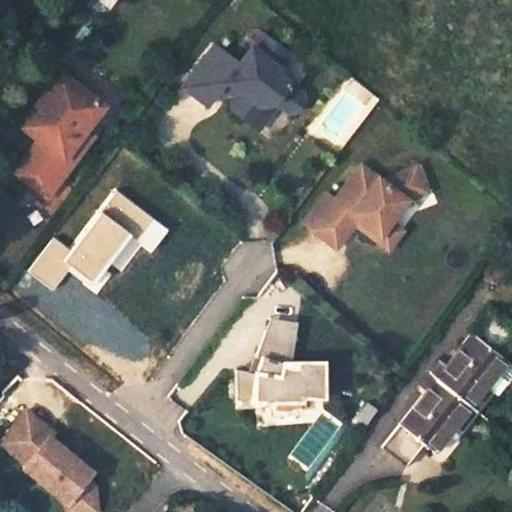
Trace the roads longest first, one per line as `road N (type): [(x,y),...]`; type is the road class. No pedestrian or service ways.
road 1 (residential): [(0,321),(247,511)]
road 2 (unknown): [(247,269),(246,245),(217,178),(222,125)]
